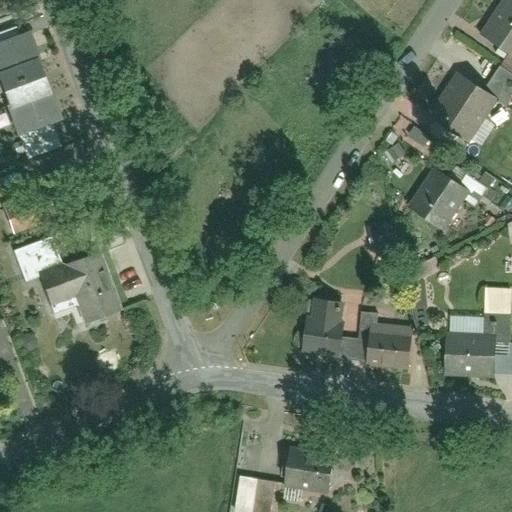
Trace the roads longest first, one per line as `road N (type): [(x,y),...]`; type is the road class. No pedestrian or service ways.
road 1 (residential): [(198,370),(455,0)]
road 2 (residential): [(55,0),(198,370)]
road 3 (unclassified): [(198,370),(511,420)]
road 4 (residential): [(0,465),(198,370)]
